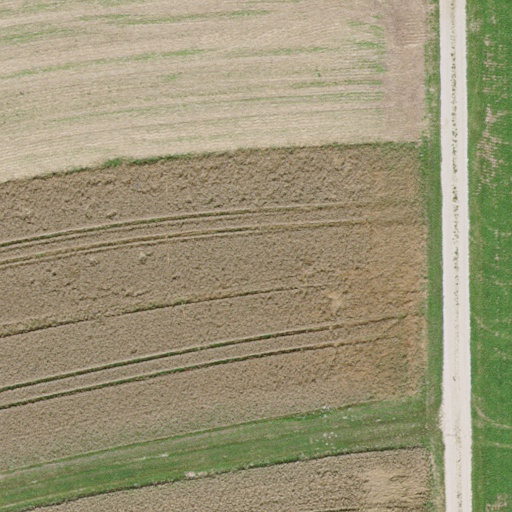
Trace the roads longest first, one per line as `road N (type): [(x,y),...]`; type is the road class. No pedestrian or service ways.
road 1 (track): [(444,0),(454,511)]
road 2 (track): [(451,422),(119,466),(0,496)]
